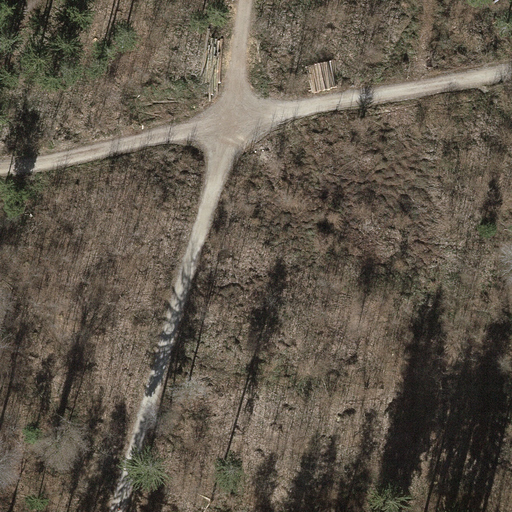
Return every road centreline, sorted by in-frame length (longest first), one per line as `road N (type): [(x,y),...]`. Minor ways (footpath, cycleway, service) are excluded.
road 1 (track): [(229,120),(118,511)]
road 2 (track): [(229,120),(511,71)]
road 3 (track): [(229,120),(0,164)]
road 4 (track): [(245,0),(229,120)]
